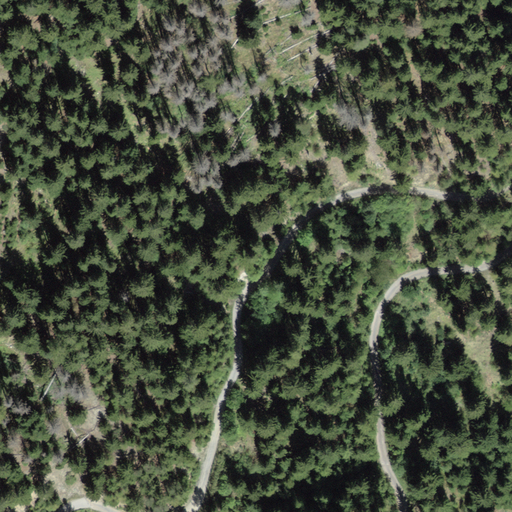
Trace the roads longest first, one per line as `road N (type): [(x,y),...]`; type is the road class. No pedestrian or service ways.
road 1 (track): [(511,184),(493,194),(358,192),(319,206),(288,233),(238,305),(239,363),(188,511)]
road 2 (track): [(403,511),(382,455),(376,316),(407,278),(481,268),(511,248)]
